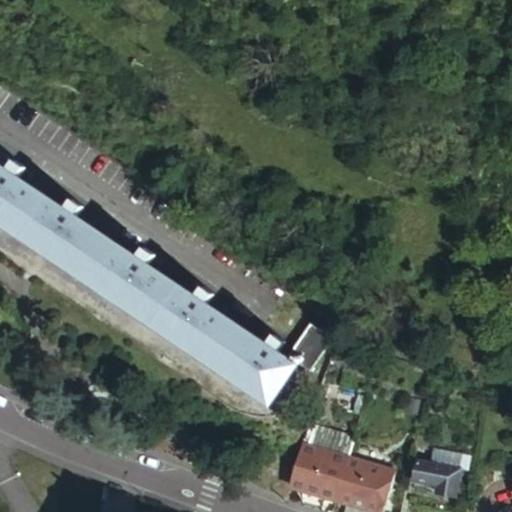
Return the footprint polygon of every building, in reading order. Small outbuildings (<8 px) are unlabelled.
[(331,341),(309,325),(288,359),(292,362),(290,365),(0,167),(0,220),(273,402),(298,366),(309,374),(331,341)] [(421,421),(415,447),(426,449),(431,423),(421,421)] [(349,458),(303,443),(291,484),(306,488),(301,502),(320,508),(325,495),(336,498),(349,458)] [(470,474),(473,457),(460,455),(457,471),(461,472),(470,474)] [(383,511),(396,473),(349,458),(336,498),(346,501),(342,511),(362,511),(364,507),(380,511),(383,511)] [(461,472),(457,471),(417,463),(413,481),(438,486),(437,494),(456,498),(461,472)]
